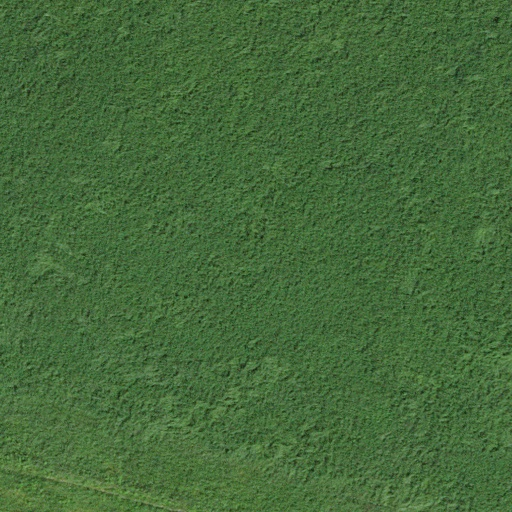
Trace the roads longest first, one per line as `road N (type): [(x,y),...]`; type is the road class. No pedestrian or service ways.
road 1 (motorway): [(369,0),(0,198)]
road 2 (motorway): [(214,511),(511,375)]
